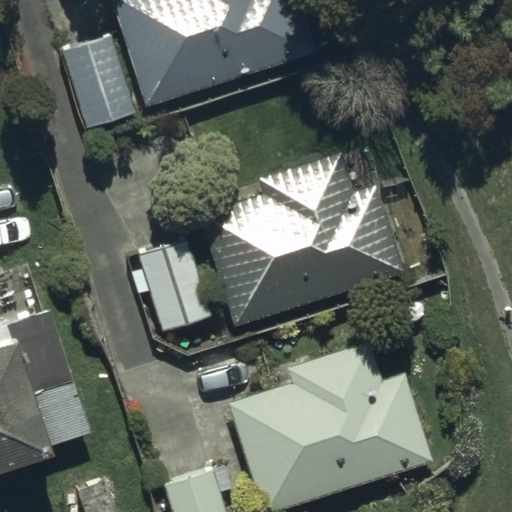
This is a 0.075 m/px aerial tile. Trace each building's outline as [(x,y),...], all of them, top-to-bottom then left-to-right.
[(111,0),(147,107),(318,51),(301,0),(111,0)] [(111,34),(61,49),(86,128),(136,113),(111,34)] [(265,193),(200,214),(235,326),(406,272),(366,145),(260,178),(265,193)] [(189,240),(140,256),(164,331),(213,316),(189,240)] [(0,473),(55,456),(51,445),(92,431),(51,310),(0,327),(0,473)] [(292,382),(227,404),(263,511),(268,511),(432,458),(404,375),(382,382),(369,341),(287,369),(292,382)] [(229,511),(213,466),(160,485),(169,511),(229,511)]
